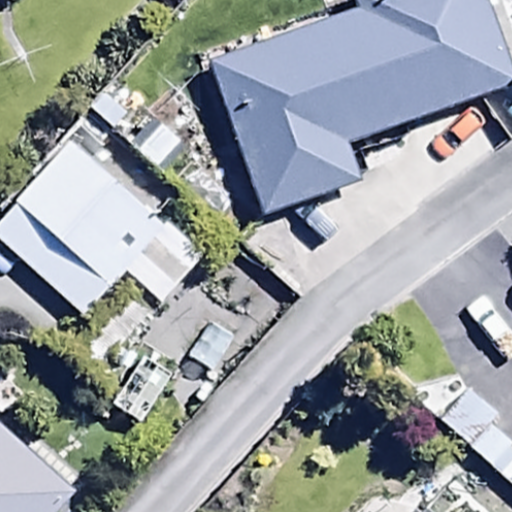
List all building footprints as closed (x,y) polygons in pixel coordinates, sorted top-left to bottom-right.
[(0,0),(0,3),(6,13),(27,0),(0,0)] [(510,90),(479,0),(351,0),(350,0),(353,9),(200,61),(254,222),(353,188),(339,148),(510,90)] [(197,260),(65,148),(10,213),(105,293),(118,278),(155,309),(197,260)] [(466,391),(435,425),(504,487),(511,478),(511,462),(483,437),(499,420),(466,391)] [(0,511),(51,511),(64,498),(0,442),(0,511)]
